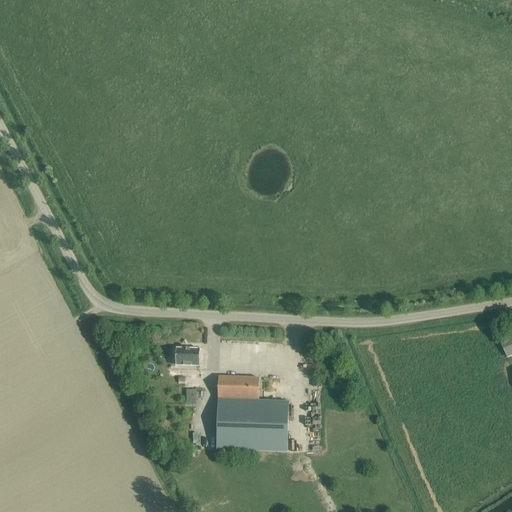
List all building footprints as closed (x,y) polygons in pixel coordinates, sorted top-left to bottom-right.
[(511,339),(500,345),(507,359),(511,357),(511,339)] [(279,353),(280,342),(268,342),(268,352),(279,353)] [(198,363),(199,347),(175,345),(174,362),(198,363)] [(258,402),(259,380),(220,378),(216,449),(285,453),(288,404),(258,402)] [(197,391),(188,391),(188,400),(197,400),(197,391)]
